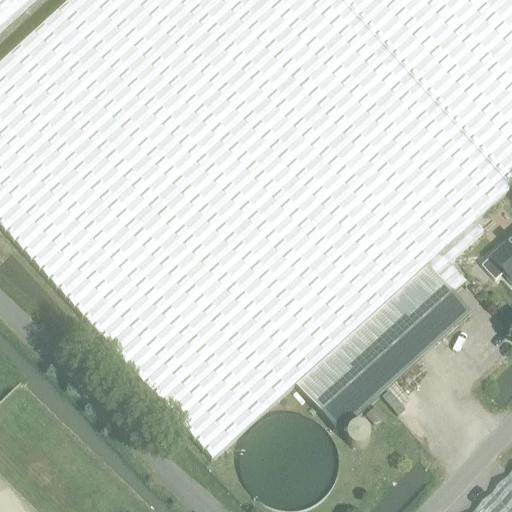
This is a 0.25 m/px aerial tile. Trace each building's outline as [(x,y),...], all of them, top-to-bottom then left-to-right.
[(78,0),(0,72),(0,230),(212,464),(295,389),(475,227),(474,226),(511,191),(511,190),(335,0),(78,0)] [(0,0),(0,33),(37,0),(0,0)] [(511,0),(335,0),(511,190),(511,0)] [(484,220),(479,225),(480,231),(488,233),(493,229),(491,222),(484,220)] [(475,227),(295,389),(297,392),(299,393),(338,437),(471,317),(456,301),(452,297),(465,286),(460,280),(450,271),(451,270),(448,267),(483,236),(477,230),(477,229),(475,227)] [(511,244),(483,272),(496,287),(504,280),(511,289),(511,244)] [(374,410),(365,418),(376,431),(386,422),(374,410)] [(477,511),(511,511),(511,476),(509,479),(477,511)]
